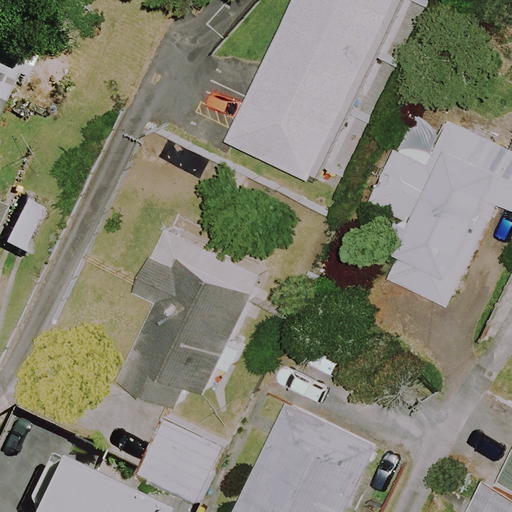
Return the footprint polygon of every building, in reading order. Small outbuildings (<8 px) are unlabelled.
[(406,0),(311,0),(247,135),(324,172),(406,0)] [(0,116),(16,68),(0,63),(0,116)] [(511,196),(511,143),(426,102),(380,199),(425,220),(399,274),(458,302),(471,275),(509,195),(511,196)] [(0,206),(12,178),(0,172),(0,206)] [(57,207),(30,193),(6,242),(32,255),(57,207)] [(255,346),(240,339),(262,291),(167,246),(147,289),(167,299),(131,377),(205,412),(228,364),(243,372),(255,346)] [(354,511),(386,447),(299,404),(245,511),(354,511)] [(175,414),(146,472),(202,500),(231,442),(175,414)] [(45,511),(162,511),(67,467),(45,511)] [(511,511),(511,479),(506,477),(498,473),(477,511),(511,511)]
